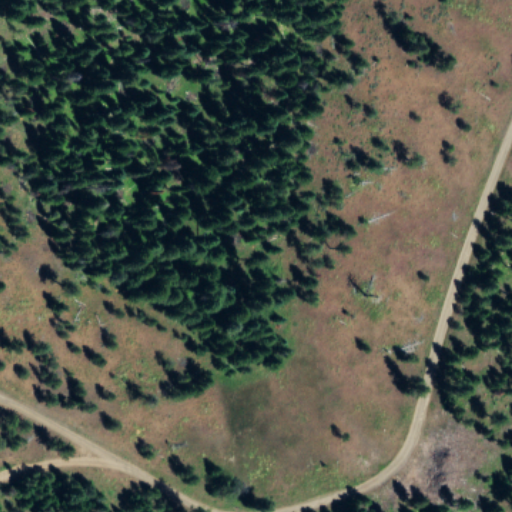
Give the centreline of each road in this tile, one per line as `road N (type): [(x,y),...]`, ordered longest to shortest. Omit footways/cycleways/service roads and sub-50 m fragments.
road 1 (residential): [(38,511),(466,417),(511,245)]
road 2 (residential): [(0,184),(56,0)]
